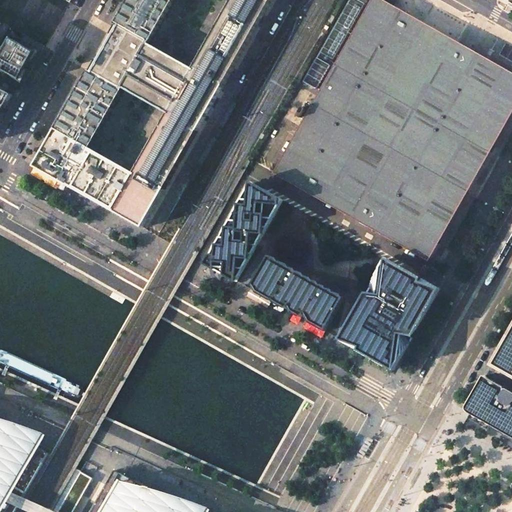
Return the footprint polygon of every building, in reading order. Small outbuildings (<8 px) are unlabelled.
[(89,70),(35,167),(70,187),(113,211),(143,228),(272,0),(128,0),(115,24),(89,70)] [(321,92),(275,173),(419,254),(511,90),(511,74),(485,59),(497,38),(470,23),(458,44),(381,0),(350,0),(318,58),(304,83),(321,92)] [(25,83),(31,71),(28,69),(37,54),(40,56),(43,51),(31,46),(31,44),(12,33),(0,55),(1,55),(0,56),(0,79),(20,91),(25,83)] [(0,126),(3,121),(0,119),(14,95),(0,87),(0,126)] [(279,198),(253,184),(220,243),(223,248),(215,253),(208,264),(222,272),(238,281),(256,250),(257,250),(258,236),(279,198)] [(327,332),(345,299),(313,280),(298,278),(299,273),(271,257),(254,287),(257,292),(273,301),(277,300),(280,305),(287,309),(290,307),(293,313),(302,318),(306,315),(310,322),(327,332)] [(361,347),(394,370),(412,338),(403,331),(436,294),(440,289),(422,279),(420,283),(387,260),(366,297),(373,303),(345,334),(341,340),(360,350),(361,347)] [(498,370),(511,377),(511,326),(490,365),(498,370)] [(511,391),(507,389),(507,388),(506,389),(505,389),(505,388),(505,387),(504,387),(493,381),(485,376),(468,406),(467,407),(467,408),(467,409),(468,410),(468,411),(470,412),(511,436),(511,391)] [(0,511),(18,511),(51,454),(49,452),(38,472),(17,461),(30,438),(0,421),(0,511)] [(30,438),(17,461),(38,472),(49,452),(50,450),(30,438)] [(77,468),(52,511),(73,511),(93,478),(81,471),(81,470),(77,468)] [(192,511),(136,481),(128,495),(108,483),(91,511),(192,511)] [(205,511),(136,481),(192,511),(205,511)]
